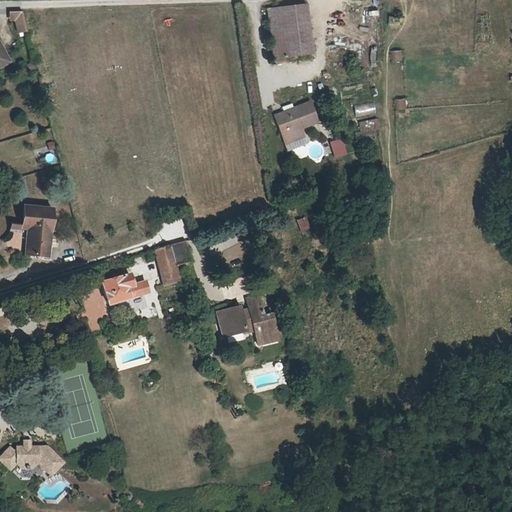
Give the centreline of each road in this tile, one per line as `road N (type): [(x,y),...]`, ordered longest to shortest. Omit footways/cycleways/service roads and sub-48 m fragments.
road 1 (residential): [(215,289),(182,232),(0,291)]
road 2 (residential): [(0,8),(205,0)]
